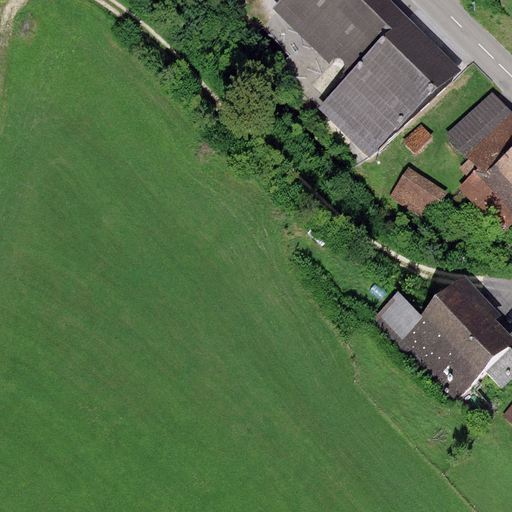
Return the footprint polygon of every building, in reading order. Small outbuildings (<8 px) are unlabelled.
[(369,172),(458,83),(375,0),(292,0),(273,20),(346,93),(318,121),(369,172)] [(511,233),(511,122),(493,102),(447,144),(481,180),(462,198),(479,217),(489,209),(511,233)] [(428,226),(445,199),(407,176),(391,204),(428,226)] [(450,413),(511,352),(511,351),(493,332),(499,325),(464,290),(423,330),(399,305),(371,332),(450,413)] [(511,409),(501,422),(511,431),(511,409)]
